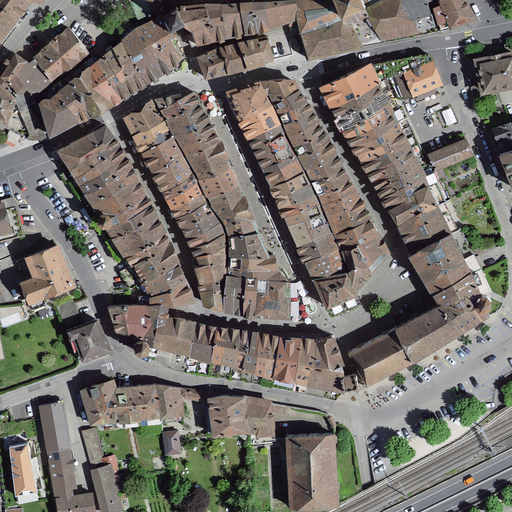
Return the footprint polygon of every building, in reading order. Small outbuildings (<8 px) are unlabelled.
[(0,0),(0,39),(30,0),(0,0)] [(165,15),(159,0),(131,0),(134,6),(139,17),(139,19),(146,16),(151,13),(154,21),(162,16),(165,15)] [(295,34),(300,32),(295,0),(292,0),(266,2),(265,2),(269,26),(288,19),(292,34),(295,34)] [(295,0),(300,32),(341,17),(333,0),(295,0)] [(333,0),(341,17),(352,12),(365,6),(362,0),(333,0)] [(425,0),(379,0),(365,7),(383,35),(415,29),(417,36),(437,32),(428,2),(427,2),(425,0)] [(434,8),(441,31),(475,18),(465,0),(440,0),(442,5),(434,8)] [(253,3),(259,30),(269,26),(265,2),(253,3)] [(238,4),(220,4),(227,36),(247,32),(242,3),(238,4)] [(259,30),(253,3),(242,3),(247,32),(259,30)] [(204,5),(210,22),(217,39),(227,36),(220,4),(204,5)] [(194,35),(193,30),(210,22),(204,5),(177,8),(185,24),(183,24),(190,36),(194,35)] [(365,6),(352,12),(364,46),(385,42),(383,35),(365,7),(365,6)] [(185,24),(177,8),(169,13),(165,15),(162,16),(170,31),(173,29),(176,28),(181,26),(183,24),(185,24)] [(308,58),(364,46),(352,12),(341,17),(300,32),(295,34),(298,43),(303,41),(308,58)] [(175,35),(175,33),(173,29),(170,31),(162,16),(154,21),(151,13),(146,16),(139,19),(139,17),(130,21),(137,30),(162,73),(173,66),(180,57),(172,39),(175,35)] [(162,73),(137,30),(130,21),(128,19),(114,30),(123,41),(133,56),(148,81),(162,73)] [(208,41),(217,39),(210,22),(193,30),(194,35),(190,36),(188,37),(192,46),(208,41)] [(34,58),(50,80),(52,82),(53,81),(51,79),(60,71),(62,73),(88,51),(69,28),(34,58)] [(274,60),(268,36),(239,42),(249,67),(274,60)] [(114,48),(123,62),(133,56),(123,41),(114,48)] [(230,72),(249,67),(239,42),(221,47),(229,72),(229,74),(230,73),(230,72)] [(229,74),(229,72),(221,47),(198,57),(205,76),(205,79),(208,78),(208,77),(229,72),(229,74)] [(121,97),(139,86),(123,62),(114,48),(97,61),(121,97)] [(16,74),(27,64),(12,53),(0,71),(0,74),(11,86),(14,89),(13,92),(16,96),(27,88),(16,74)] [(430,54),(424,53),(381,61),(388,77),(389,77),(404,71),(404,72),(433,61),(430,54)] [(511,53),(503,56),(503,54),(488,57),(489,58),(477,61),(483,91),(511,84),(511,53)] [(148,81),(133,56),(123,62),(139,86),(148,81)] [(88,67),(111,103),(121,97),(97,61),(97,62),(93,57),(84,63),(88,68),(88,67)] [(33,98),(34,98),(52,82),(50,80),(34,58),(27,64),(16,74),(27,88),(33,98)] [(378,82),(388,77),(381,61),(370,63),(322,86),(333,106),(378,81),(378,82)] [(393,86),(400,101),(442,84),(433,61),(404,72),(404,71),(389,77),(393,86)] [(71,81),(92,113),(111,103),(88,67),(88,68),(84,63),(67,76),(71,81)] [(0,117),(6,122),(14,99),(14,98),(9,93),(12,90),(9,88),(11,86),(0,74),(0,117)] [(55,85),(79,120),(92,113),(71,81),(67,76),(55,85)] [(338,116),(390,88),(389,87),(393,86),(389,77),(388,77),(378,82),(378,81),(333,106),(338,116)] [(260,82),(267,95),(269,94),(275,104),(300,90),(293,81),(263,82),(260,82)] [(229,92),(241,118),(271,103),(267,95),(260,82),(229,92)] [(79,120),(55,85),(45,92),(48,98),(45,98),(42,99),(39,105),(40,109),(44,112),(51,135),(78,120),(79,120)] [(16,96),(14,98),(14,99),(30,134),(28,138),(32,138),(41,137),(44,136),(36,117),(35,117),(28,105),(35,102),(34,98),(33,98),(27,88),(16,96)] [(343,126),(394,98),(390,88),(338,116),(343,126)] [(280,114),(306,101),(300,90),(275,104),(280,114)] [(160,107),(166,117),(199,103),(193,92),(182,97),(181,94),(155,99),(160,107)] [(393,111),(399,108),(394,98),(343,126),(348,136),(393,111)] [(126,117),(134,134),(165,119),(153,100),(126,117)] [(284,124),(312,111),(306,101),(280,114),(284,124)] [(199,103),(166,117),(175,136),(209,120),(199,103)] [(271,103),(241,118),(250,137),(280,122),(275,112),(271,103)] [(407,116),(402,107),(399,108),(393,111),(348,136),(353,144),(397,121),(405,117),(407,116)] [(288,135),(317,121),(312,111),(284,124),(288,135)] [(402,129),(410,125),(405,117),(397,121),(353,144),(358,153),(402,129)] [(169,128),(165,119),(134,134),(139,143),(169,128)] [(219,140),(209,120),(175,136),(186,153),(219,140)] [(293,144),(323,130),(317,121),(288,135),(293,144)] [(255,147),(284,133),(280,122),(250,137),(255,147)] [(498,139),(496,143),(500,153),(511,148),(511,122),(494,129),(498,139)] [(69,181),(120,145),(106,125),(58,149),(71,168),(61,174),(67,183),(69,181)] [(144,152),(173,136),(169,128),(139,143),(144,152)] [(363,161),(407,139),(402,129),(358,153),(362,159),(363,161)] [(10,130),(6,139),(16,143),(20,135),(10,130)] [(328,140),(323,130),(293,144),(298,154),(328,140)] [(284,133),(255,147),(264,166),(294,153),(289,143),(284,133)] [(153,170),(182,153),(173,136),(144,152),(153,170)] [(407,139),(363,161),(368,170),(411,148),(407,140),(407,139)] [(428,154),(435,168),(443,165),(443,167),(472,154),(466,139),(455,143),(453,139),(448,141),(449,145),(428,154)] [(195,170),(199,177),(230,166),(219,140),(186,153),(195,170)] [(305,167),(335,152),(328,140),(298,154),(305,167)] [(74,189),(125,156),(120,147),(121,146),(120,145),(69,181),(74,189)] [(374,179),(416,157),(415,156),(411,148),(368,170),(374,179)] [(511,184),(511,148),(500,153),(511,184)] [(335,152),(305,167),(312,180),(342,166),(335,152)] [(374,179),(379,187),(427,163),(422,152),(417,155),(415,156),(416,157),(374,179)] [(159,182),(188,165),(182,153),(153,170),(159,182)] [(264,167),(272,184),(304,171),(294,153),(264,166),(264,167)] [(74,189),(79,197),(131,166),(125,156),(74,189)] [(384,196),(432,172),(427,163),(379,187),(384,196)] [(159,182),(164,190),(193,173),(188,165),(159,182)] [(136,177),(131,166),(79,197),(84,205),(92,201),(136,177)] [(230,166),(199,177),(207,194),(238,184),(231,167),(230,166)] [(342,166),(312,180),(318,193),(349,178),(342,166)] [(272,184),(277,195),(309,182),(304,171),(272,184)] [(384,196),(390,206),(438,181),(433,171),(432,172),(384,196)] [(196,178),(193,173),(164,190),(168,198),(197,180),(196,178)] [(111,214),(145,195),(136,177),(92,201),(101,213),(102,213),(103,212),(104,212),(105,212),(106,212),(107,212),(108,212),(109,213),(110,214),(111,214)] [(354,187),(349,178),(318,193),(323,203),(354,187)] [(441,179),(438,181),(390,206),(400,223),(437,204),(438,204),(450,198),(452,198),(443,179),(441,179)] [(202,190),(197,180),(168,198),(173,207),(202,190)] [(314,192),(309,182),(277,195),(281,205),(314,192)] [(259,231),(238,184),(207,194),(212,203),(223,221),(228,234),(228,236),(259,231)] [(359,196),(354,187),(323,203),(327,212),(359,196)] [(178,216),(207,200),(202,190),(173,207),(177,216),(178,216)] [(318,203),(314,192),(281,205),(285,214),(318,203)] [(150,204),(145,195),(111,214),(111,215),(112,216),(112,218),(112,219),(112,220),(112,221),(111,222),(111,223),(110,224),(109,225),(108,225),(109,227),(150,204)] [(330,223),(365,207),(359,196),(327,212),(327,213),(330,223)] [(452,233),(461,228),(460,227),(457,229),(444,202),(451,199),(450,198),(438,204),(437,204),(400,223),(407,238),(413,252),(410,254),(411,255),(413,254),(451,232),(452,233)] [(0,240),(23,234),(14,200),(3,203),(0,203),(0,240)] [(182,225),(213,211),(209,205),(207,200),(178,216),(182,225)] [(285,214),(289,224),(323,212),(322,210),(318,203),(285,214)] [(150,204),(109,227),(102,231),(102,232),(108,240),(155,213),(150,204)] [(335,233),(370,217),(365,207),(330,223),(331,225),(335,233)] [(218,217),(213,211),(182,225),(188,235),(220,221),(218,217)] [(111,215),(111,214),(110,214),(109,213),(108,212),(107,212),(106,212),(105,212),(104,212),(103,212),(102,213),(101,213),(99,216),(98,219),(99,222),(102,224),(104,226),(108,225),(109,225),(110,224),(111,223),(111,222),(112,221),(112,220),(112,219),(112,218),(112,216),(111,215)] [(331,231),(323,212),(289,224),(298,244),(331,231)] [(155,213),(108,240),(106,241),(117,259),(123,255),(165,231),(155,213)] [(356,243),(378,232),(370,217),(335,233),(341,247),(342,250),(356,243)] [(193,246),(224,233),(220,222),(220,221),(188,235),(193,246)] [(451,232),(413,254),(411,255),(426,280),(464,259),(473,254),(472,251),(471,251),(460,229),(461,229),(461,228),(452,233),(451,232)] [(165,232),(165,231),(123,255),(126,254),(128,257),(133,263),(170,242),(167,235),(165,232)] [(269,255),(268,255),(259,231),(228,236),(229,255),(269,255)] [(306,260),(338,247),(331,231),(298,244),(300,248),(306,260)] [(371,269),(388,252),(378,232),(356,243),(370,270),(373,272),(373,271),(371,269)] [(224,233),(193,246),(197,254),(225,244),(224,233)] [(130,289),(136,285),(177,259),(170,242),(133,263),(120,271),(130,289)] [(356,243),(342,250),(349,269),(348,272),(349,276),(351,287),(352,290),(355,289),(354,288),(362,279),(364,281),(366,279),(364,277),(370,271),(372,273),(373,272),(370,270),(356,243)] [(198,280),(199,282),(225,273),(226,254),(225,244),(197,254),(202,263),(193,265),(195,270),(196,269),(200,280),(198,280)] [(30,300),(73,284),(57,245),(17,260),(22,273),(19,274),(30,300)] [(338,247),(306,260),(314,278),(346,271),(346,270),(338,247)] [(276,267),(273,253),(268,255),(269,255),(229,255),(228,267),(276,267)] [(464,259),(426,280),(434,293),(471,272),(481,267),(474,253),(473,254),(464,259)] [(177,259),(136,285),(143,295),(152,295),(153,296),(186,281),(181,269),(177,259)] [(246,277),(257,277),(255,315),(290,317),(290,280),(282,279),(283,275),(282,273),(279,271),(276,272),(276,267),(228,267),(227,275),(237,276),(246,277)] [(326,306),(357,293),(355,289),(352,290),(351,287),(349,276),(347,277),(346,271),(314,278),(326,306)] [(471,272),(434,293),(440,304),(442,303),(460,331),(487,314),(485,309),(488,307),(491,303),(490,299),(488,295),(485,294),(481,293),(472,273),(471,272)] [(225,273),(199,282),(199,283),(200,283),(202,290),(210,289),(210,286),(224,288),(225,273)] [(234,311),(237,276),(227,275),(224,309),(234,311)] [(244,313),(246,277),(237,276),(234,311),(244,313)] [(244,313),(255,315),(257,277),(246,277),(244,313)] [(166,303),(193,299),(186,281),(153,296),(152,295),(143,295),(139,295),(139,304),(152,303),(152,305),(166,303)] [(210,286),(210,289),(202,290),(201,291),(201,293),(203,293),(204,300),(204,301),(204,303),(223,308),(224,288),(210,286)] [(78,359),(109,348),(96,319),(82,324),(74,302),(70,300),(57,305),(78,359)] [(152,303),(139,304),(109,305),(121,340),(142,336),(161,332),(165,316),(166,316),(166,306),(166,303),(152,305),(152,303)] [(442,303),(440,304),(395,327),(413,360),(414,359),(460,331),(442,303)] [(166,316),(165,316),(161,332),(159,346),(190,353),(196,321),(166,316)] [(197,321),(196,321),(190,353),(199,355),(200,356),(206,326),(197,324),(197,321)] [(200,356),(199,355),(196,373),(208,375),(212,358),(211,358),(217,328),(206,326),(200,356)] [(366,384),(413,360),(395,327),(349,351),(359,370),(355,372),(356,373),(360,386),(365,383),(366,384)] [(211,358),(212,358),(208,375),(219,377),(222,360),(227,329),(221,328),(217,328),(211,358)] [(239,330),(227,328),(227,329),(222,360),(219,377),(229,378),(239,330)] [(243,366),(249,331),(239,330),(229,378),(239,380),(240,380),(243,366)] [(260,333),(249,331),(243,366),(240,380),(262,384),(270,335),(260,333)] [(159,346),(161,332),(142,336),(142,337),(143,337),(144,337),(145,337),(146,338),(147,339),(148,340),(149,342),(149,343),(150,344),(150,345),(149,346),(149,348),(148,349),(148,350),(147,350),(146,351),(145,352),(144,352),(144,353),(155,359),(159,346)] [(329,366),(342,359),(333,337),(334,337),(333,334),(330,335),(330,336),(316,339),(311,364),(324,367),(324,365),(329,366)] [(272,386),(280,337),(270,335),(262,384),(272,386)] [(139,352),(144,352),(145,352),(146,351),(147,350),(148,350),(148,349),(149,348),(149,346),(150,345),(150,344),(149,343),(149,342),(148,340),(147,339),(146,338),(145,337),(144,337),(143,337),(142,337),(138,338),(135,341),(134,345),(136,350),(139,352)] [(272,386),(293,390),(295,378),(300,338),(280,337),(272,386)] [(300,338),(295,378),(293,390),(306,393),(311,364),(316,339),(300,338)] [(170,368),(178,370),(196,373),(199,355),(190,353),(159,346),(155,359),(170,368)] [(341,392),(343,392),(342,375),(341,366),(343,364),(342,359),(329,366),(324,365),(324,367),(311,364),(306,393),(336,399),(341,392)] [(356,373),(350,374),(342,375),(343,392),(344,396),(348,395),(347,389),(352,388),(356,387),(358,393),(362,392),(360,386),(356,373)] [(160,416),(159,416),(155,383),(115,387),(113,380),(81,389),(91,423),(146,417),(147,424),(161,423),(160,416)] [(172,392),(166,385),(157,383),(155,383),(159,416),(160,416),(175,413),(172,392)] [(210,397),(209,392),(166,385),(172,392),(175,413),(187,411),(186,403),(182,402),(180,394),(184,394),(184,397),(187,396),(187,398),(188,398),(188,397),(198,399),(198,400),(199,400),(199,399),(210,403),(209,397),(210,397)] [(209,397),(210,403),(214,434),(241,430),(242,436),(249,436),(244,395),(226,394),(210,397),(209,397)] [(270,403),(270,401),(256,400),(244,395),(249,436),(250,446),(265,444),(265,441),(275,440),(276,437),(275,437),(274,420),(271,418),(271,409),(273,408),(273,410),(283,412),(284,406),(270,403)] [(94,511),(91,492),(72,495),(71,488),(75,487),(69,447),(60,448),(52,403),(40,405),(58,511),(94,511)] [(105,461),(96,428),(87,429),(106,500),(118,497),(118,498),(125,496),(124,491),(132,489),(128,472),(119,474),(118,468),(116,469),(115,464),(108,465),(107,461),(105,461)] [(166,454),(181,452),(177,430),(163,432),(166,454)] [(332,433),(286,435),(289,472),(290,507),(337,504),(336,486),(339,485),(339,482),(336,482),(333,440),(336,439),(336,435),(332,435),(332,433)] [(12,471),(33,467),(28,442),(9,445),(12,471)] [(37,491),(33,467),(12,471),(15,495),(37,491)] [(106,511),(108,511),(121,509),(118,498),(118,497),(106,500),(103,501),(106,511)]
